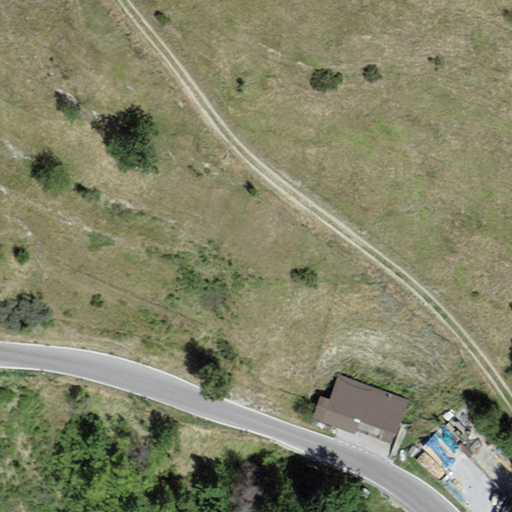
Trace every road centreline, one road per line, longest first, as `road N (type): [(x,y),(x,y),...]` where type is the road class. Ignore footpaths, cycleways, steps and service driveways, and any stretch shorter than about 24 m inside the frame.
road 1 (track): [(124,0),(214,119),(288,192),(459,328),(511,399)]
road 2 (tertiary): [(0,354),(93,365),(161,386),(367,465),(436,511)]
